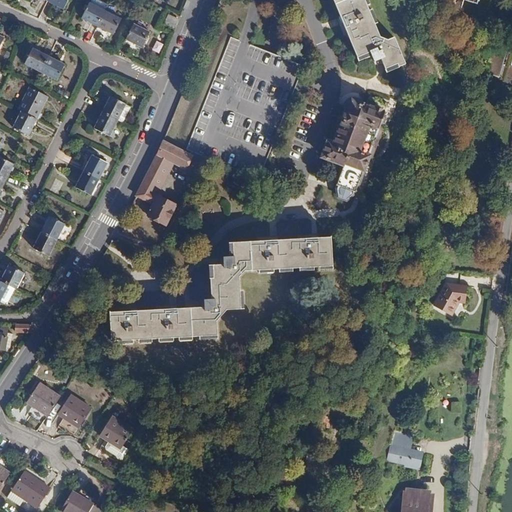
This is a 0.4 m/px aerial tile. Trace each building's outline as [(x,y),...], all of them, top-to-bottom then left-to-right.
[(46,0),(46,1),(62,9),(67,0),(46,0)] [(89,2),(81,18),(96,26),(105,11),(104,11),(107,6),(95,0),(90,0),(89,3),(89,2)] [(334,0),(359,57),(373,52),(378,62),(385,59),(389,69),(400,64),(401,67),(407,64),(396,37),(388,40),(380,36),(365,0),(334,0)] [(455,0),(451,19),(459,21),(465,1),(478,4),(479,1),(481,1),(480,0),(455,0)] [(96,26),(113,35),(120,19),(105,11),(96,26)] [(168,15),(163,25),(173,29),(177,19),(168,15)] [(124,39),(141,48),(149,32),(132,23),(124,39)] [(229,46),(238,50),(241,41),(232,38),(229,46)] [(157,41),(153,50),(160,53),(164,44),(157,41)] [(490,44),(484,74),(497,78),(504,48),(490,44)] [(31,48),(23,63),(39,71),(47,56),(31,48)] [(47,56),(39,71),(55,79),(63,64),(47,56)] [(17,109),(20,110),(36,118),(47,96),(28,86),(17,109)] [(109,95),(101,111),(117,118),(122,121),(130,105),(125,102),(109,95)] [(329,141),(323,158),(335,163),(337,159),(346,163),(337,184),(340,185),(338,189),(338,191),(338,194),(338,196),(340,198),(342,199),(343,200),(346,200),(348,199),(350,198),(352,196),(354,190),(357,191),(371,155),(369,155),(379,128),(381,128),(386,113),(358,102),(355,103),(353,104),(351,105),(338,139),(336,143),(329,141)] [(20,110),(12,126),(29,134),(36,118),(20,110)] [(101,111),(93,127),(109,134),(117,118),(101,111)] [(157,153),(137,195),(154,203),(149,214),(167,223),(177,203),(155,191),(171,159),(187,166),(192,155),(163,140),(157,153)] [(53,157),(58,158),(63,145),(57,143),(53,157)] [(91,155),(83,170),(99,178),(107,162),(91,155)] [(0,157),(0,177),(5,180),(13,164),(0,157)] [(75,186),(91,194),(99,178),(83,170),(75,186)] [(49,214),(41,230),(57,239),(65,223),(49,214)] [(33,246),(49,255),(57,239),(41,230),(33,246)] [(111,311),(112,340),(218,336),(218,320),(227,310),(241,310),(241,278),(247,272),(334,269),(333,241),(235,244),(235,259),(225,259),(225,266),(215,266),(215,278),(212,278),(213,300),(205,301),(205,307),(111,311)] [(8,264),(0,280),(8,284),(16,288),(24,272),(8,264)] [(444,277),(447,278),(447,284),(460,285),(461,271),(445,270),(444,277)] [(434,304),(451,313),(457,299),(466,300),(468,286),(460,285),(447,284),(434,304)] [(15,324),(15,333),(31,333),(31,326),(30,326),(30,325),(15,324)] [(7,333),(5,348),(10,349),(13,335),(7,333)] [(27,401),(48,415),(61,396),(40,382),(27,401)] [(72,394),(59,412),(80,426),(93,408),(72,394)] [(113,416),(101,435),(110,441),(106,446),(107,449),(117,455),(118,458),(120,459),(123,459),(130,449),(124,445),(134,430),(113,416)] [(420,469),(424,450),(411,447),(414,435),(397,432),(394,444),(391,443),(387,462),(420,469)] [(0,466),(0,487),(10,473),(0,466)] [(23,474),(10,494),(36,511),(49,491),(23,474)] [(432,511),(435,492),(431,491),(432,488),(406,485),(406,489),(404,488),(401,511),(432,511)] [(72,492),(60,511),(89,511),(93,505),(72,492)]
